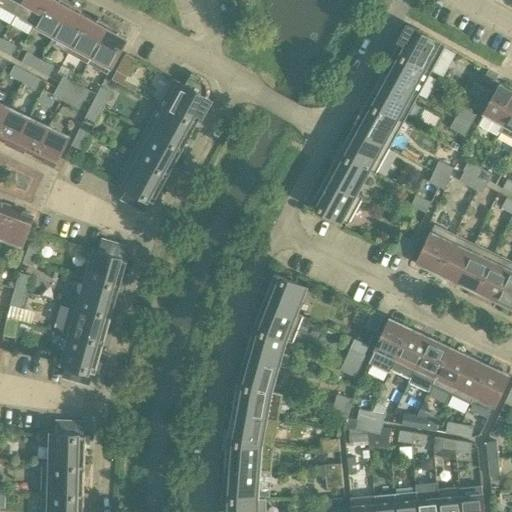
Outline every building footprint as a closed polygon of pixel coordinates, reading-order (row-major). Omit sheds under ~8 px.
[(0,0),(0,5),(16,14),(24,0),(0,0)] [(24,0),(16,14),(35,25),(48,0),(24,0)] [(58,0),(48,0),(35,25),(54,35),(72,3),(66,0),(59,0),(58,0)] [(54,35),(72,45),(73,45),(89,16),(81,12),(83,9),(72,3),(54,35)] [(73,45),(72,45),(68,52),(88,63),(110,24),(99,18),(97,21),(89,16),(73,45)] [(121,30),(110,24),(88,63),(108,74),(128,38),(119,33),(121,30)] [(394,51),(431,72),(446,46),(408,25),(394,51)] [(3,39),(0,43),(0,50),(11,56),(16,46),(3,39)] [(394,51),(380,76),(413,94),(417,97),(431,72),(394,51)] [(35,69),(41,60),(27,52),(22,62),(35,69)] [(137,61),(138,60),(126,53),(116,71),(118,72),(128,77),(137,61)] [(54,67),(41,60),(35,69),(49,77),(54,67)] [(23,82),(28,72),(15,65),(9,75),(23,82)] [(493,84),(498,75),(489,69),(483,79),(493,84)] [(41,79),(28,72),(23,82),(36,89),(41,79)] [(159,105),(196,125),(211,99),(207,98),(208,95),(209,93),(209,92),(209,89),(209,88),(209,87),(208,86),(207,83),(206,81),(205,80),(204,80),(202,78),(192,73),(185,85),(173,79),(159,105)] [(72,93),(77,84),(64,76),(58,86),(71,93),(72,93)] [(404,122),(417,97),(413,94),(380,76),(366,102),(399,120),(399,119),(404,122)] [(490,90),(475,82),(470,92),(484,100),(490,90)] [(91,91),(77,84),(72,93),(84,100),(85,101),(91,91)] [(500,132),(511,110),(511,92),(511,91),(511,90),(500,84),(479,124),(499,135),(500,132)] [(71,93),(58,86),(53,95),(66,102),(71,93)] [(101,87),(93,102),(104,108),(111,93),(101,87)] [(84,100),(72,93),(71,93),(66,102),(79,110),(84,100)] [(104,108),(93,102),(85,117),(96,123),(104,108)] [(399,120),(366,102),(353,127),(390,147),(404,122),(399,119),(399,120)] [(0,129),(10,109),(0,104),(0,129)] [(159,105),(145,130),(182,151),(196,125),(159,105)] [(456,118),(471,126),(477,115),(462,107),(456,118)] [(10,109),(0,129),(0,139),(16,147),(29,118),(10,109)] [(511,110),(500,132),(511,138),(511,110)] [(29,118),(16,147),(35,156),(49,128),(29,118)] [(471,126),(456,118),(450,128),(466,136),(471,126)] [(353,127),(339,152),(368,168),(368,169),(376,173),(390,147),(353,127)] [(49,128),(35,156),(55,166),(69,137),(49,128)] [(80,128),(72,145),(83,150),(91,134),(80,128)] [(182,151),(145,130),(131,156),(169,176),(182,151)] [(339,152),(325,177),(354,194),(355,193),(368,169),(368,168),(339,152)] [(169,176),(131,156),(117,182),(129,188),(122,199),(144,211),(151,200),(154,202),(169,176)] [(434,172),(449,179),(454,168),(439,161),(434,172)] [(476,177),(481,168),(469,161),(464,171),(465,171),(476,177)] [(493,175),(481,168),(476,177),(488,184),(493,175)] [(476,177),(465,171),(460,181),(471,187),(476,177)] [(449,179),(434,172),(429,182),(444,189),(449,179)] [(354,194),(325,177),(311,203),(348,224),(362,197),(355,193),(354,194)] [(488,184),(476,177),(471,187),(483,193),(488,184)] [(511,193),(511,181),(508,179),(503,189),(511,193)] [(412,205),(427,213),(432,202),(417,195),(412,205)] [(511,212),(511,199),(508,197),(502,207),(511,212)] [(0,236),(2,237),(13,207),(0,202),(0,236)] [(13,207),(2,237),(23,245),(34,215),(33,215),(32,215),(28,213),(28,212),(27,212),(27,213),(13,207)] [(438,272),(455,234),(435,225),(417,262),(438,272)] [(475,244),(455,234),(438,272),(457,281),(475,244)] [(394,251),(406,257),(413,241),(402,235),(394,251)] [(96,251),(87,280),(120,289),(128,260),(124,259),(128,247),(103,240),(100,252),(96,251)] [(35,265),(42,247),(30,243),(24,260),(35,265)] [(475,244),(457,281),(477,290),(494,253),(475,244)] [(511,266),(511,261),(494,253),(477,290),(496,300),(511,266)] [(511,266),(496,300),(511,307),(511,266)] [(20,273),(15,289),(27,292),(31,276),(20,273)] [(270,285),(263,301),(295,313),(305,287),(274,273),(270,285)] [(87,280),(80,306),(80,307),(112,317),(120,289),(87,280)] [(27,292),(15,289),(10,305),(22,308),(27,292)] [(295,313),(263,301),(253,328),(285,339),(284,340),(293,342),(303,316),(295,313)] [(80,307),(80,306),(71,304),(63,333),(71,336),(72,335),(104,344),(112,317),(80,307)] [(365,327),(377,332),(385,316),(373,310),(365,327)] [(15,338),(19,320),(7,318),(3,336),(15,338)] [(396,358),(411,329),(390,319),(376,349),(396,358)] [(253,328),(245,356),(277,365),(284,340),(285,339),(253,328)] [(430,338),(411,329),(396,358),(416,368),(430,338)] [(72,335),(71,336),(63,363),(67,365),(64,377),(88,384),(92,372),(96,373),(104,344),(72,335)] [(416,368),(435,376),(436,377),(450,347),(430,338),(416,368)] [(436,377),(435,376),(431,384),(451,394),(469,357),(450,347),(436,377)] [(351,349),(346,359),(361,367),(366,356),(351,349)] [(245,356),(237,384),(270,391),(277,365),(245,356)] [(488,366),(469,357),(451,394),(471,403),(488,366)] [(361,367),(346,359),(341,370),(356,377),(361,367)] [(488,366),(471,403),(491,413),(509,375),(488,366)] [(237,384),(232,413),(277,419),(281,394),(270,391),(237,384)] [(335,406),(350,411),(354,399),(338,395),(335,406)] [(350,411),(335,406),(331,418),(347,422),(348,418),(350,411)] [(370,422),(372,411),(359,409),(358,419),(370,422)] [(385,413),(372,411),(370,422),(383,424),(385,413)] [(232,413),(227,440),(272,446),(277,419),(232,413)] [(415,427),(417,416),(404,414),(402,424),(415,427)] [(417,416),(415,427),(428,429),(430,418),(417,416)] [(345,428),(368,432),(370,422),(358,419),(358,420),(356,419),(356,420),(348,418),(347,422),(345,428)] [(53,434),(52,463),(52,464),(85,464),(86,435),(82,435),(82,422),(57,421),(57,434),(53,434)] [(383,424),(370,422),(368,432),(381,435),(383,424)] [(459,434),(461,424),(448,422),(447,432),(459,434)] [(474,426),(461,424),(459,434),(472,437),(474,426)] [(412,443),(414,433),(400,431),(399,441),(412,443)] [(414,433),(412,443),(426,445),(427,435),(414,433)] [(366,434),(349,435),(350,447),(367,446),(366,434)] [(456,451),(458,440),(444,438),(442,448),(456,451)] [(324,452),(340,451),(339,439),(323,440),(324,452)] [(224,469),(258,471),(270,472),(272,446),(227,440),(224,469)] [(472,443),(458,440),(456,451),(470,453),(472,443)] [(488,459),(499,458),(497,441),(486,442),(488,459)] [(356,457),(347,458),(348,472),(357,472),(356,457)] [(499,458),(488,459),(490,476),(500,475),(499,458)] [(43,462),(42,492),(84,493),(85,464),(52,464),(52,463),(43,462)] [(326,477),(343,475),(342,463),(325,465),(326,477)] [(258,471),(224,469),(222,497),(256,498),(258,471)] [(343,475),(326,477),(327,488),(344,487),(343,475)] [(461,511),(460,496),(461,496),(461,487),(437,490),(438,498),(439,498),(440,511),(461,511)] [(416,491),(395,493),(396,511),(418,511),(417,500),(416,491)] [(83,511),(84,493),(42,492),(41,511),(83,511)] [(396,511),(395,493),(372,496),(374,511),(396,511)] [(484,511),(483,494),(461,496),(460,496),(461,511),(484,511)] [(374,511),(372,496),(351,498),(352,511),(374,511)] [(256,498),(222,497),(222,511),(267,511),(267,499),(256,499),(256,498)] [(438,498),(417,500),(418,511),(440,511),(439,498),(438,498)]
